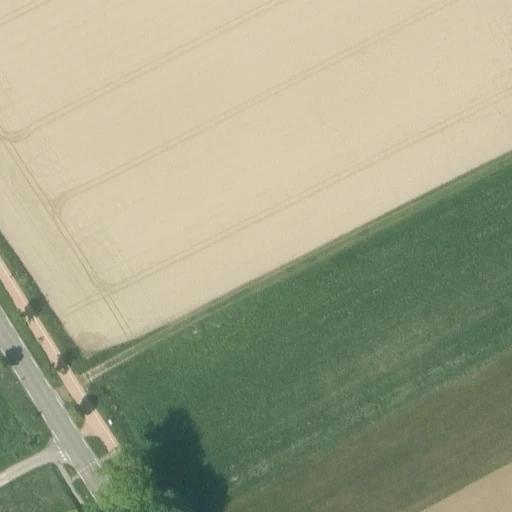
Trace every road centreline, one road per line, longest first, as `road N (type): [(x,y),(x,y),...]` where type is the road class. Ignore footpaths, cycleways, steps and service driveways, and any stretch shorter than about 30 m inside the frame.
road 1 (track): [(511,159),(139,348),(46,404)]
road 2 (tertiary): [(115,511),(0,328)]
